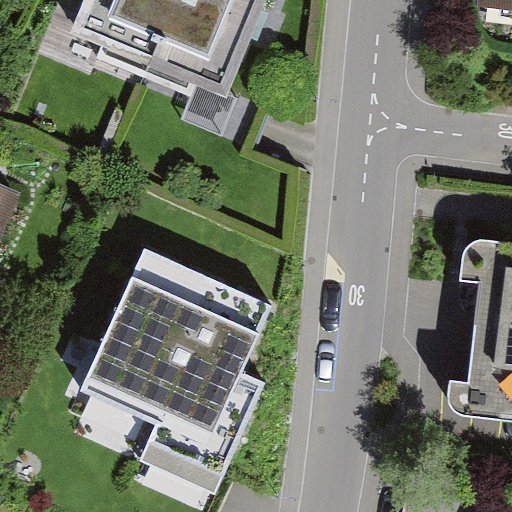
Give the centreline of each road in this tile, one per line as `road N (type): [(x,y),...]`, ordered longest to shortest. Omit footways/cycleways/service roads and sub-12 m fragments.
road 1 (residential): [(373,129),(356,327),(326,511)]
road 2 (residential): [(373,129),(511,148)]
road 3 (residential): [(378,0),(373,129)]
